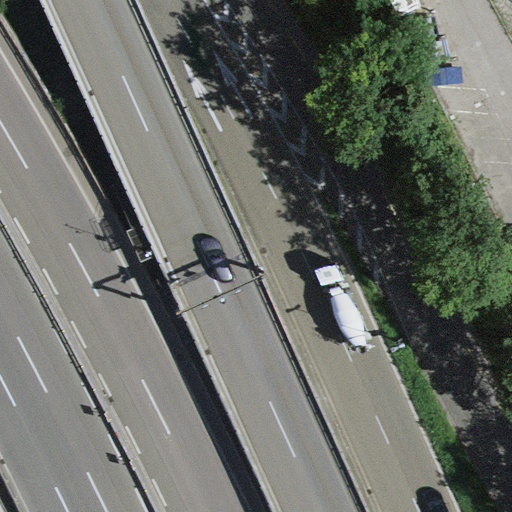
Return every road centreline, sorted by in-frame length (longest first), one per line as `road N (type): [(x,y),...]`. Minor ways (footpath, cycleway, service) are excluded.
road 1 (motorway): [(420,511),(298,244),(165,0)]
road 2 (motorway): [(320,511),(90,0)]
road 3 (primary): [(511,450),(362,171),(253,0)]
road 4 (motorway): [(210,511),(0,121)]
road 5 (motorway): [(0,339),(89,511)]
